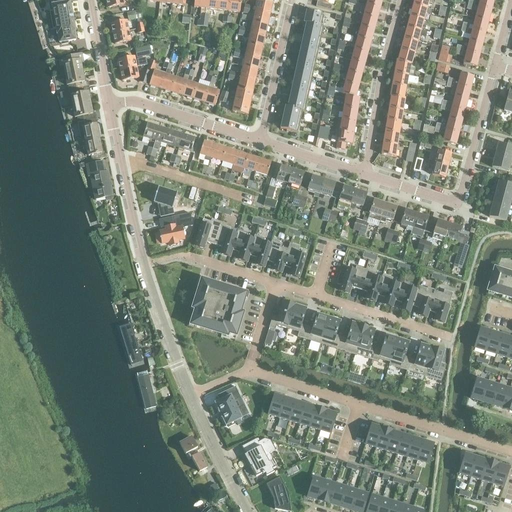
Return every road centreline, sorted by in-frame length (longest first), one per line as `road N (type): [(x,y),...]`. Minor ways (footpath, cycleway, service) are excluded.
road 1 (unclassified): [(189,396),(153,304),(109,103)]
road 2 (residential): [(511,453),(247,372)]
road 3 (residential): [(453,340),(274,283)]
road 4 (residential): [(401,0),(363,173)]
road 5 (residential): [(109,103),(133,101),(258,141)]
road 6 (residential): [(258,141),(291,0)]
road 7 (residential): [(494,65),(455,200)]
road 8 (unclassified): [(246,511),(189,396)]
